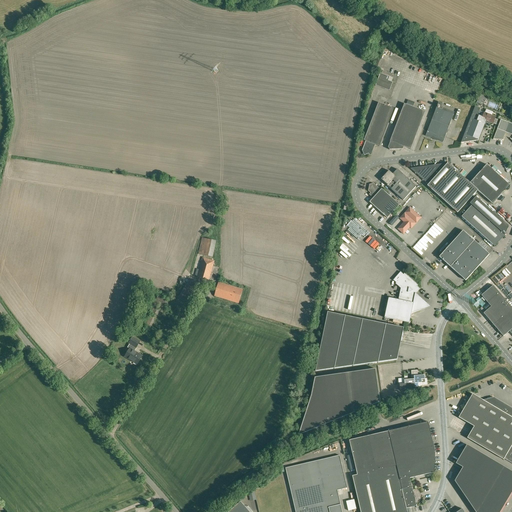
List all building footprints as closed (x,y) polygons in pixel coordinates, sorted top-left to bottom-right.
[(380,73),(377,80),(381,81),(379,86),(385,88),(384,89),(389,91),(393,82),(388,80),(390,77),(386,75),(380,73)] [(432,109),(438,91),(428,88),(426,95),(429,96),(426,106),(432,109)] [(453,114),(454,112),(440,107),(441,103),(438,102),(436,108),(435,109),(428,130),(427,130),(425,136),(443,142),(445,137),(453,114)] [(378,103),(365,139),(364,141),(366,141),(362,150),(364,155),(372,152),(375,145),(379,146),(394,109),(378,103)] [(389,150),(403,149),(404,147),(411,149),(425,112),(404,104),(390,141),(390,142),(388,148),(389,150)] [(475,114),(473,119),(483,123),(484,120),(487,121),(493,123),(495,117),(491,116),(492,112),(490,111),(486,110),(485,113),(484,113),(482,117),(482,118),(480,118),(480,116),(477,115),(475,114)] [(472,113),(461,143),(461,142),(462,141),(464,142),(464,143),(465,142),(469,142),(469,141),(472,142),(473,138),(477,139),(477,141),(478,141),(478,140),(484,123),(483,123),(473,119),(475,114),(472,113)] [(503,140),(506,132),(511,134),(511,140),(510,138),(511,140),(511,123),(501,120),(493,139),(504,140),(503,140)] [(427,185),(439,196),(457,213),(477,190),(492,204),(509,185),(487,164),(470,183),(448,163),(447,164),(446,163),(411,168),(410,169),(428,185),(427,185)] [(385,175),(381,179),(387,185),(403,200),(416,186),(397,169),(392,174),(389,171),(387,173),(384,173),(385,175)] [(381,213),(393,199),(381,189),(381,190),(373,183),(369,184),(368,191),(370,193),(369,194),(373,198),(369,202),(381,213)] [(475,208),(464,219),(465,219),(494,246),(505,235),(508,226),(476,197),(470,204),(475,208)] [(399,205),(393,199),(381,213),(387,218),(399,205)] [(400,226),(398,229),(403,234),(410,227),(411,229),(416,223),(421,217),(410,207),(408,209),(404,213),(400,218),(404,222),(400,226)] [(451,224),(457,217),(449,210),(437,223),(440,226),(442,224),(447,229),(449,226),(444,221),(446,219),(451,224)] [(436,223),(423,239),(430,246),(435,241),(438,237),(434,233),(436,231),(442,236),(445,232),(436,223)] [(439,257),(448,265),(465,281),(489,254),(463,230),(439,257)] [(415,247),(425,256),(428,252),(418,244),(415,247)] [(195,276),(197,276),(197,277),(209,281),(214,261),(202,257),(199,271),(196,270),(195,276)] [(417,285),(404,273),(403,274),(400,272),(393,280),(396,283),(395,283),(401,288),(398,300),(388,298),(384,318),(409,323),(411,313),(426,308),(427,303),(415,293),(419,289),(416,286),(417,285)] [(187,304),(199,284),(190,278),(178,298),(187,304)] [(243,290),(218,282),(214,296),(238,303),(243,290)] [(511,307),(493,285),(481,295),(491,307),(483,313),(503,336),(510,331),(511,333),(511,307)] [(167,305),(169,300),(158,296),(156,301),(167,305)] [(403,328),(327,312),(315,371),(397,360),(403,328)] [(137,364),(142,356),(132,350),(134,347),(136,348),(140,341),(133,337),(129,343),(130,344),(127,347),(129,349),(125,356),(137,364)] [(380,402),(375,369),(315,377),(311,395),(299,435),(380,402)] [(417,370),(411,371),(412,379),(415,379),(415,386),(418,386),(422,386),(422,385),(427,385),(427,379),(425,379),(424,375),(421,375),(421,374),(418,374),(417,370)] [(405,384),(399,384),(400,390),(416,389),(415,386),(415,379),(412,379),(404,380),(405,384)] [(472,394),(459,417),(474,426),(467,438),(504,459),(504,458),(511,463),(511,408),(494,397),(483,400),(472,394)] [(414,495),(412,487),(410,478),(435,472),(435,451),(432,440),(428,422),(412,425),(396,429),(381,433),(365,436),(349,440),(353,458),(357,475),(352,476),(360,511),(407,511),(406,508),(416,506),(414,498),(415,498),(414,495)] [(499,511),(511,491),(511,471),(467,445),(456,463),(462,467),(454,481),(475,511),(499,511)] [(286,468),(293,500),(295,511),(342,511),(337,490),(347,488),(339,455),(286,468)] [(356,509),(354,499),(346,501),(348,511),(356,509)] [(249,511),(240,501),(228,511),(249,511)]
